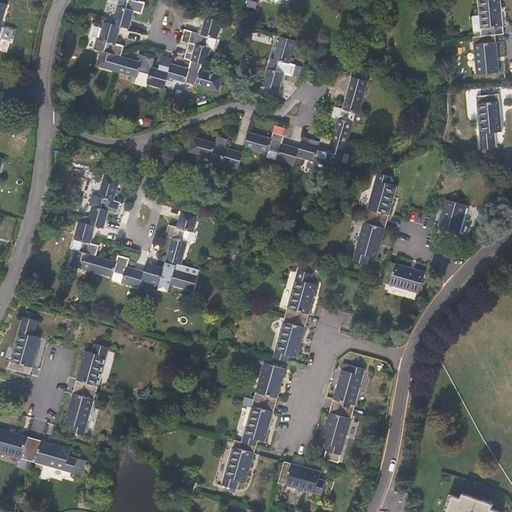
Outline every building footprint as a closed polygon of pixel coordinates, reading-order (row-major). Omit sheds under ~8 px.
[(138,0),(119,0),(113,23),(121,26),(130,29),(134,12),(142,14),(145,3),(139,1),(138,0)] [(504,34),(502,11),(501,8),(500,0),(478,0),(479,15),(472,16),(474,36),(495,35),(504,34)] [(205,16),(203,23),(201,33),(185,29),(181,42),(189,44),(189,42),(196,44),(190,62),(202,65),(206,66),(211,48),(214,49),(222,21),(205,16)] [(94,49),(101,51),(97,66),(117,72),(121,56),(124,45),(116,43),(118,38),(121,26),(113,23),(104,21),(99,39),(97,38),(94,49)] [(498,72),(497,57),(495,35),(474,36),(473,36),(477,74),(498,72)] [(296,40),(280,36),(271,69),(267,68),(260,93),(277,98),(281,83),(284,74),(300,78),(303,67),(290,63),(296,40)] [(166,85),(169,72),(171,63),(173,59),(162,56),(159,69),(152,67),(154,59),(149,57),(143,55),(143,56),(133,53),(132,59),(121,56),(117,72),(137,78),(135,83),(147,87),(148,84),(165,89),(166,85)] [(190,62),(189,68),(179,66),(171,63),(169,72),(166,85),(184,90),(186,82),(219,91),(223,76),(201,69),(202,65),(190,62)] [(345,100),(343,108),(334,106),(331,117),(337,119),(332,139),(331,142),(347,146),(356,113),(359,114),(368,81),(366,81),(368,74),(354,70),(353,77),(352,76),(345,100)] [(501,115),(499,94),(476,96),(481,149),(496,148),(495,132),(502,132),(501,115)] [(144,125),(150,126),(152,120),(146,118),(144,125)] [(299,148),(282,143),(286,128),(280,127),(275,125),(271,139),(249,132),(244,147),(267,154),(266,157),(294,166),(297,157),(299,148)] [(243,152),(226,148),(228,139),(223,138),(217,136),(215,143),(193,136),(188,151),(212,158),(211,161),(238,169),(243,152)] [(331,142),(332,139),(321,137),(319,142),(314,140),(302,137),(299,148),(297,157),(315,162),(314,165),(323,168),(326,160),(341,164),(342,162),(348,164),(351,155),(345,153),(347,146),(331,142)] [(172,166),(173,162),(176,151),(154,145),(150,159),(172,166)] [(377,173),(365,216),(353,260),(367,265),(369,257),(376,259),(380,244),(394,197),(397,186),(390,184),(392,178),(377,173)] [(105,174),(99,197),(93,195),(90,205),(92,206),(87,223),(96,226),(104,228),(109,211),(117,213),(120,203),(118,202),(120,196),(115,194),(117,187),(120,178),(105,174)] [(446,199),(442,211),(442,214),(436,236),(457,242),(467,206),(446,199)] [(179,219),(177,227),(169,224),(166,236),(172,238),(166,260),(177,263),(181,264),(182,264),(188,242),(191,243),(194,241),(196,234),(194,233),(199,214),(182,210),(179,219)] [(99,245),(91,242),(94,233),(96,226),(87,223),(79,221),(71,249),(76,250),(71,266),(91,272),(96,255),(99,245)] [(144,271),(127,266),(130,258),(124,257),(118,255),(116,261),(96,255),(91,272),(113,278),(112,280),(140,288),(142,280),(144,271)] [(164,267),(154,265),(146,263),(144,271),(142,280),(160,285),(162,277),(172,280),(170,284),(194,291),(198,275),(179,270),(181,264),(177,263),(166,260),(164,267)] [(425,271),(411,267),(389,261),(383,283),(419,293),(425,271)] [(307,320),(313,298),(315,295),(318,284),(311,282),(312,275),(298,271),(286,314),(307,320)] [(41,274),(34,272),(32,278),(39,280),(41,274)] [(297,356),(301,342),(307,320),(286,314),(274,357),(288,361),(290,354),(297,356)] [(38,321),(23,317),(8,368),(30,374),(35,355),(40,338),(33,336),(38,321)] [(96,392),(109,348),(95,344),(93,352),(85,350),(80,368),(75,386),(96,392)] [(281,387),(283,380),(286,369),(264,362),(254,399),(276,405),(281,387)] [(337,388),(331,406),(353,412),(365,369),(351,365),(349,371),(342,369),(337,388)] [(70,431),(84,435),(96,392),(75,386),(70,404),(65,423),(72,425),(70,431)] [(270,425),(276,405),(254,399),(242,442),(256,446),(258,439),(265,441),(270,425)] [(353,412),(331,406),(325,427),(321,442),(328,444),(325,458),(339,462),(353,412)] [(0,452),(28,460),(34,438),(16,433),(0,428),(0,452)] [(31,461),(82,476),(86,461),(69,456),(71,449),(54,444),(34,438),(28,460),(26,467),(29,468),(31,461)] [(246,482),(250,467),(256,446),(242,442),(234,440),(222,484),(236,489),(239,480),(246,482)] [(321,472),(306,467),(285,461),(279,483),(322,495),(326,481),(319,479),(321,472)] [(394,490),(390,510),(405,511),(408,494),(394,490)] [(499,511),(500,511),(492,508),(493,504),(462,493),(460,498),(452,495),(446,511),(499,511)]
